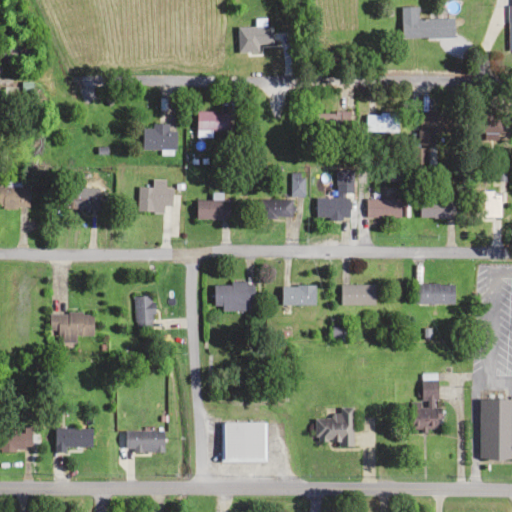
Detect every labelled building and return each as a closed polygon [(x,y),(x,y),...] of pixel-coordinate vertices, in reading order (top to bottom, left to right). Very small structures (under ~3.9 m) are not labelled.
[(452,37),(452,18),(417,18),(417,6),(399,6),(399,37),(452,37)] [(0,56),(30,57),(30,40),(0,39),(0,56)] [(266,57),(266,44),(231,44),(231,57),(266,57)] [(227,129),(227,110),(194,110),(194,129),(227,129)] [(344,112),(327,110),(326,123),(343,125),(344,112)] [(451,112),(417,112),(416,144),(431,144),(431,131),(451,131),(451,112)] [(500,130),(499,116),(484,116),(484,131),(500,130)] [(167,123),(141,123),(141,149),(174,149),(174,129),(167,129),(167,123)] [(349,169),(334,169),(334,197),(314,197),(314,218),(349,218),(349,169)] [(301,194),(302,173),(289,172),(288,194),(301,194)] [(137,186),(136,209),(170,211),(172,187),(163,186),(163,179),(150,178),(149,187),(137,186)] [(0,206),(27,207),(27,185),(0,185),(0,206)] [(62,209),(97,209),(97,187),(62,187),(62,209)] [(499,216),(499,190),(476,190),(476,216),(499,216)] [(453,216),(453,192),(416,192),(416,216),(453,216)] [(260,214),(287,214),(287,197),(260,197),(260,214)] [(364,197),(364,217),(402,217),(402,197),(364,197)] [(228,218),(228,199),(195,199),(195,218),(228,218)] [(212,282),(212,309),(252,309),(252,282),(212,282)] [(412,302),(452,302),(452,282),(412,282),(412,302)] [(313,284),(280,284),(280,304),(313,304),(313,284)] [(373,304),(373,284),(338,284),(338,304),(373,304)] [(133,330),(151,330),(151,295),(133,295),(133,330)] [(91,311),(48,312),(48,335),(91,334),(91,311)] [(435,399),(434,382),(420,382),(420,399),(435,399)] [(477,398),(477,458),(511,457),(511,403),(510,404),(510,398),(477,398)] [(262,421),(220,421),(220,459),(262,459),(262,421)] [(90,427),(52,427),(52,447),(90,447),(90,427)] [(0,449),(29,449),(29,430),(0,429),(0,449)] [(162,450),(162,429),(123,429),(123,450),(162,450)]
